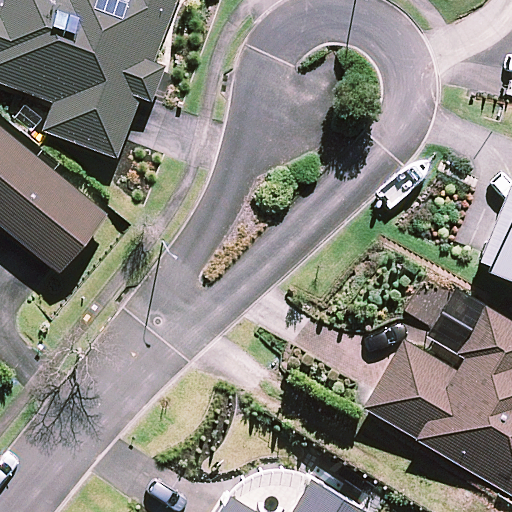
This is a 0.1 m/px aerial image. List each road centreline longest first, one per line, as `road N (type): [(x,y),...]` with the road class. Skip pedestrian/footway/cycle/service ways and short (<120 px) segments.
road 1 (residential): [(175,316),(264,84),(294,37),(350,16),(381,22),(404,47),(399,113),(367,150)]
road 2 (residential): [(367,150),(175,316)]
road 3 (residential): [(175,316),(17,511)]
